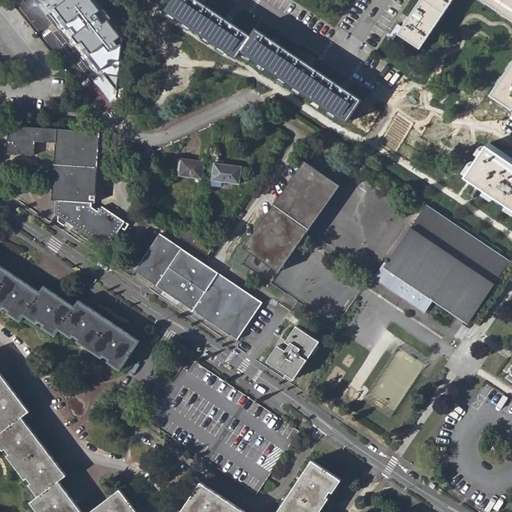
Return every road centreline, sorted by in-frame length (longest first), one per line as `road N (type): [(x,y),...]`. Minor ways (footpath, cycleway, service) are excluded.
road 1 (residential): [(454,511),(0,207)]
road 2 (residential): [(248,98),(154,139),(137,137),(23,0)]
road 3 (residential): [(0,336),(24,358),(75,449),(137,479),(158,511)]
